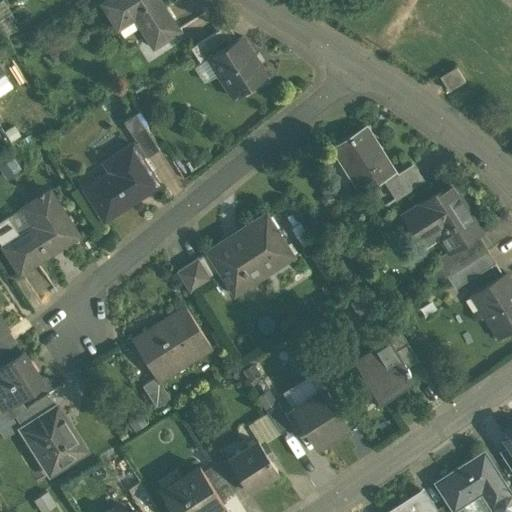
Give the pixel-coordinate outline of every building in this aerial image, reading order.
[(159,0),(110,0),(103,5),(116,25),(134,14),(155,48),(180,32),(159,0)] [(226,27),(191,49),(201,64),(208,59),(214,55),(235,42),(226,27)] [(235,42),(214,55),(225,73),(220,77),(233,98),(268,76),(243,37),(235,42)] [(44,49),(54,66),(66,59),(56,42),(44,49)] [(208,59),(201,64),(194,69),(202,83),(220,77),(208,59)] [(456,68),(440,78),(441,78),(449,90),(449,91),(464,82),(456,68)] [(159,151),(136,115),(123,123),(146,159),(159,151)] [(368,127),(349,139),(348,137),(333,147),(362,195),(396,173),(381,151),(383,150),(368,127)] [(133,145),(105,163),(111,173),(85,189),(105,220),(158,186),(133,145)] [(412,166),(386,183),(397,200),(423,183),(412,166)] [(451,184),(401,216),(417,240),(434,229),(448,251),(448,253),(476,235),(481,232),(451,184)] [(78,237),(50,192),(47,193),(46,192),(39,196),(40,198),(27,206),(40,227),(34,231),(32,228),(18,237),(3,246),(20,274),(78,237)] [(266,215),(208,252),(208,253),(219,269),(236,296),(253,285),(248,277),(290,252),(266,215)] [(0,248),(3,246),(18,237),(6,218),(0,221),(0,248)] [(476,235),(448,253),(448,251),(435,260),(447,277),(487,252),(476,235)] [(487,252),(447,277),(455,290),(496,264),(487,252)] [(208,253),(198,261),(208,276),(219,269),(208,253)] [(198,261),(178,273),(190,292),(210,280),(208,276),(198,261)] [(511,282),(506,273),(470,295),(497,338),(511,328),(511,282)] [(348,304),(359,322),(378,310),(367,292),(348,304)] [(185,308),(132,341),(151,371),(189,348),(194,357),(211,346),(185,308)] [(407,342),(393,321),(380,330),(387,342),(388,341),(394,350),(407,342)] [(6,329),(0,333),(0,353),(15,344),(6,329)] [(387,342),(354,362),(354,364),(360,360),(385,400),(380,403),(381,405),(414,383),(408,373),(411,372),(407,367),(405,368),(394,350),(388,341),(387,342)] [(418,360),(407,342),(394,350),(405,368),(407,367),(418,360)] [(21,353),(0,366),(0,405),(0,406),(2,408),(18,398),(40,384),(21,353)] [(157,376),(143,385),(156,405),(171,395),(157,376)] [(322,388),(292,407),(295,411),(316,445),(347,426),(322,388)] [(25,409),(15,415),(23,428),(57,407),(49,393),(25,409)] [(286,397),(278,402),(287,417),(295,411),(292,407),(286,397)] [(18,398),(2,408),(0,406),(0,424),(15,415),(25,409),(18,398)] [(287,417),(278,402),(265,410),(280,433),(292,425),(287,417)] [(23,428),(22,429),(35,450),(39,448),(53,470),(50,473),(51,474),(88,451),(59,405),(57,407),(23,428)] [(0,431),(5,439),(22,429),(23,428),(15,415),(0,424),(0,431)] [(511,432),(494,444),(507,466),(511,462),(511,432)] [(229,459),(228,460),(244,485),(248,490),(277,471),(257,441),(229,459)] [(493,473),(481,452),(433,483),(447,506),(458,499),(462,505),(482,492),(494,511),(511,511),(511,495),(497,471),(493,473)] [(123,455),(110,463),(117,473),(130,465),(123,455)] [(229,459),(228,457),(215,465),(233,493),(244,485),(228,460),(229,459)] [(233,493),(215,465),(203,473),(220,501),(233,493)] [(199,468),(161,492),(174,511),(210,511),(222,504),(220,501),(203,473),(199,468)] [(159,511),(139,480),(128,488),(143,511),(159,511)] [(419,491),(387,511),(436,511),(435,509),(432,511),(419,491)]
